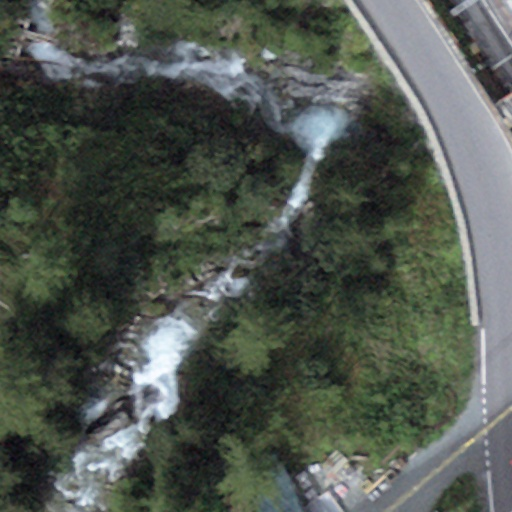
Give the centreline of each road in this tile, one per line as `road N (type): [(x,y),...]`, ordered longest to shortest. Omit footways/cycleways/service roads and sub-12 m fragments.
road 1 (secondary): [(511,350),(502,253),(477,151),(385,0)]
road 2 (track): [(511,434),(453,449),(388,511)]
